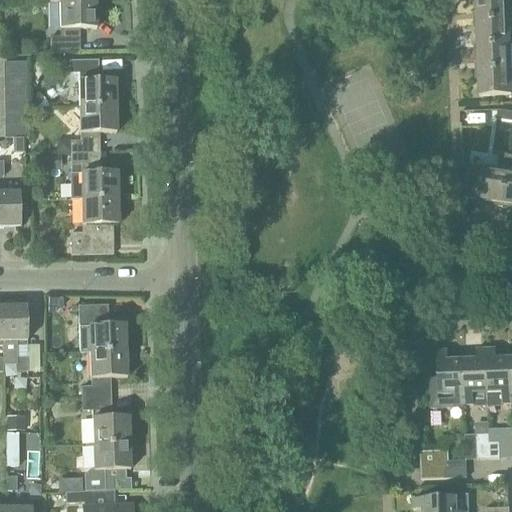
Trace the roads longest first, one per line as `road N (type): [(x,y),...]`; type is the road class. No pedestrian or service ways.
road 1 (residential): [(183,282),(168,0)]
road 2 (residential): [(191,511),(183,282)]
road 3 (residential): [(183,282),(0,279)]
